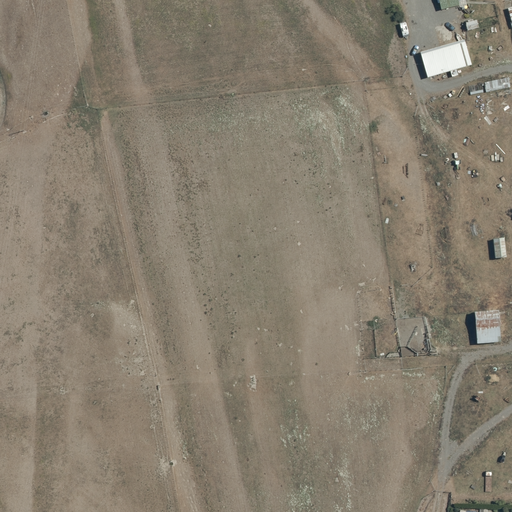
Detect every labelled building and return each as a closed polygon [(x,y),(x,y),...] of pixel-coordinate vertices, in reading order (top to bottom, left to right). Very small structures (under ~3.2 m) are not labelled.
[(436,0),(440,10),(441,10),(458,5),(457,2),(462,0),(436,0)] [(477,20),(466,22),(468,33),(479,31),(477,20)] [(462,40),(416,54),(424,79),(470,66),(462,40)] [(507,77),(484,83),(486,94),(510,88),(507,77)] [(483,93),(482,88),(476,89),(475,85),(468,87),(470,96),(483,93)] [(506,259),(504,239),(494,240),(496,260),(506,259)] [(501,343),(499,310),(475,312),(478,345),(501,343)]
